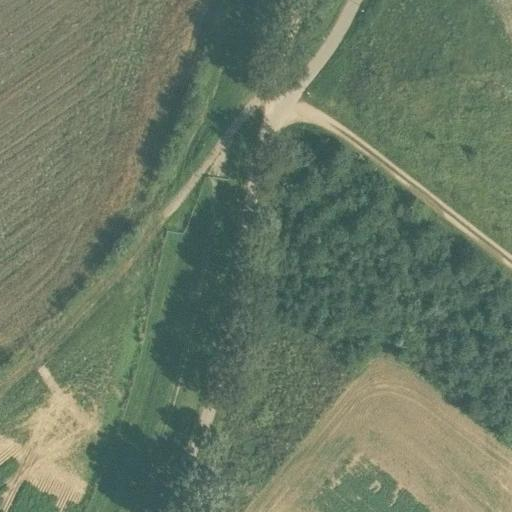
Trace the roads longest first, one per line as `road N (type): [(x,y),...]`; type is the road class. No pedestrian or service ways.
road 1 (unclassified): [(170,511),(213,393),(275,98),(305,81),(355,0)]
road 2 (track): [(81,306),(248,109),(275,98),(303,0)]
road 3 (track): [(224,141),(203,277),(166,419),(129,511)]
road 4 (track): [(511,262),(289,93)]
